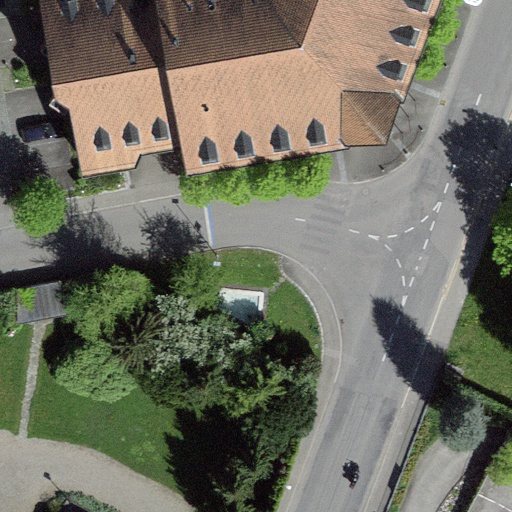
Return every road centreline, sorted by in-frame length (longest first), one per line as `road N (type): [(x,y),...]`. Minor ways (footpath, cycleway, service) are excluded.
road 1 (residential): [(0,258),(239,218),(327,222),(420,252)]
road 2 (residential): [(420,252),(323,511)]
road 3 (residential): [(511,11),(420,252)]
